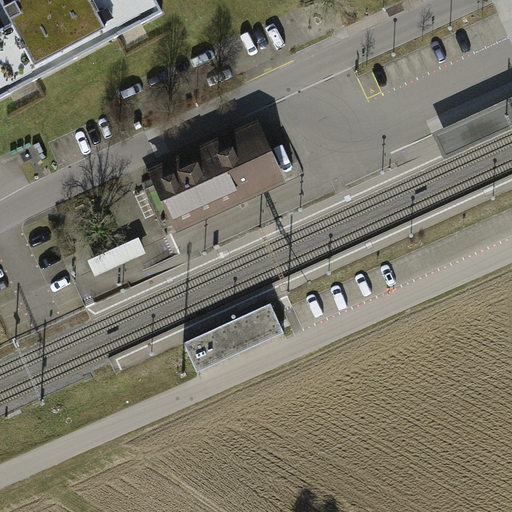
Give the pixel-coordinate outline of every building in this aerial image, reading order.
[(0,0),(0,6),(9,25),(0,30),(0,101),(167,13),(159,0),(0,0)] [(511,96),(436,132),(447,157),(511,127),(511,96)] [(177,234),(288,183),(260,120),(148,171),(152,179),(173,226),(177,234)] [(173,226),(152,179),(143,183),(164,230),(173,226)] [(143,235),(94,254),(100,270),(149,251),(143,235)] [(198,374),(285,335),(273,309),(271,305),(185,344),(198,374)]
